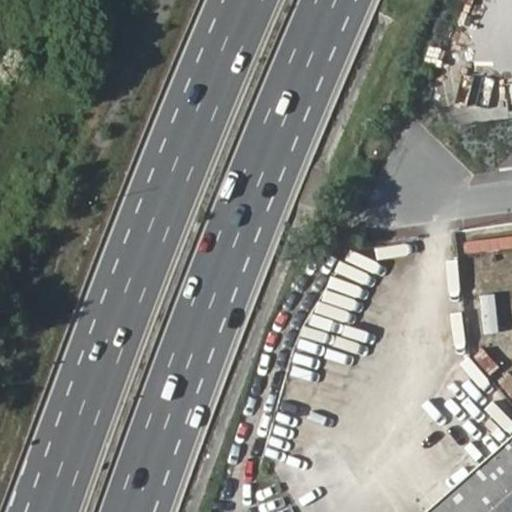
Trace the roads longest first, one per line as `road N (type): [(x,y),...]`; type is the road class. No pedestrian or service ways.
road 1 (motorway): [(128,511),(324,0)]
road 2 (motorway): [(251,0),(56,511)]
road 3 (unknown): [(387,511),(410,446),(426,344),(444,199),(433,152),(507,0)]
